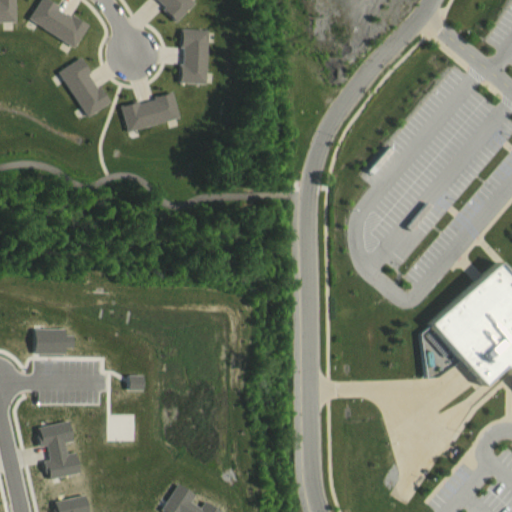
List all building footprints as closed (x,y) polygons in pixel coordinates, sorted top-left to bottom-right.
[(138,0),(173,31),(190,12),(177,0),(138,0)] [(11,7),(0,7),(0,32),(11,33),(11,7)] [(83,34),(37,8),(24,31),(71,57),(83,34)] [(204,40),(178,40),(177,76),(175,76),(175,93),(202,94),(204,40)] [(105,113),(76,68),(54,82),(83,127),(105,113)] [(116,116),(122,142),(174,129),(168,104),(116,116)] [(511,381),(510,379),(511,377),(511,371),(511,370),(506,374),(499,366),(478,384),(455,360),(434,377),(420,378),(413,333),(422,325),(421,323),(489,261),(506,279),(511,273),(511,381)] [(30,365),(65,364),(64,346),(61,346),(61,339),(29,340),(30,365)] [(138,386),(124,386),(124,400),(138,400),(138,386)] [(76,484),(72,463),(63,464),(61,453),(69,452),(65,432),(33,438),(37,457),(43,456),(46,470),(40,471),(44,490),(76,484)] [(187,511),(192,505),(174,494),(163,511),(201,511),(200,511),(187,511)]
